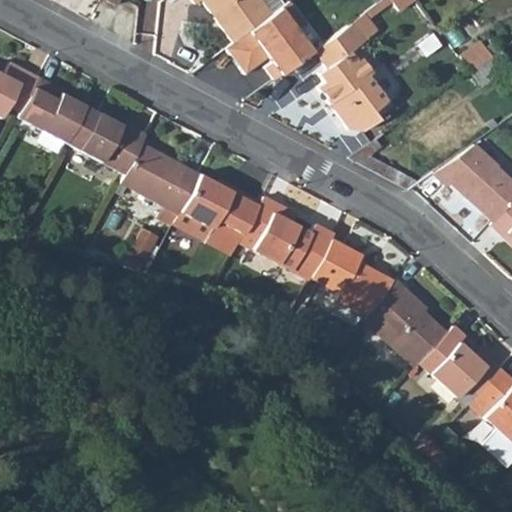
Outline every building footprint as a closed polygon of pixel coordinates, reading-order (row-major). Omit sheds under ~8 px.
[(189,0),(194,6),(199,3),(229,43),(269,14),(258,0),(189,0)] [(229,43),(223,47),(242,74),(265,57),(269,62),(262,68),(271,79),(315,47),(298,26),(307,20),(292,0),(286,0),(269,14),(229,43)] [(365,55),(359,59),(349,46),(364,35),(353,19),(315,47),(326,63),(318,69),(325,77),(318,81),(337,107),(375,79),(370,72),(374,68),(365,55)] [(457,55),(468,71),(485,59),(473,43),(457,55)] [(468,71),(479,86),(509,65),(499,49),(488,57),(485,59),(468,71)] [(12,65),(5,78),(0,74),(0,118),(7,106),(20,113),(38,80),(12,65)] [(387,97),(375,79),(337,107),(348,122),(362,127),(379,114),(373,107),(387,97)] [(52,88),(38,80),(20,113),(18,118),(43,132),(36,143),(58,156),(64,145),(84,108),(51,90),(52,90),(52,88)] [(64,145),(124,177),(141,146),(146,137),(131,129),(129,133),(97,116),(84,108),(64,145)] [(495,124),(491,119),(485,123),(489,128),(495,124)] [(448,183),(468,200),(466,203),(489,224),(511,197),(511,168),(503,177),(467,144),(428,172),(443,186),(448,183)] [(141,146),(124,177),(119,185),(176,215),(197,176),(141,146)] [(203,239),(213,220),(242,235),(260,202),(229,186),(226,190),(197,176),(176,215),(172,222),(203,239)] [(511,237),(511,197),(489,224),(499,234),(503,229),(511,237)] [(237,244),(305,280),(306,279),(326,242),(330,236),(310,225),(305,234),(284,224),(290,214),(262,199),(260,202),(242,235),(237,244)] [(127,233),(132,222),(113,212),(107,222),(127,233)] [(22,220),(14,235),(29,243),(36,228),(22,220)] [(306,279),(335,294),(331,301),(362,317),(387,283),(358,267),(356,272),(350,269),(356,258),(326,242),(306,279)] [(362,317),(358,322),(409,369),(414,363),(440,335),(411,309),(415,305),(389,281),(387,283),(362,317)] [(461,406),(463,404),(495,370),(483,359),(478,366),(466,355),(452,342),(458,335),(448,326),(440,335),(414,363),(423,371),(461,406)] [(472,349),(466,355),(478,366),(483,359),(472,349)] [(463,404),(502,440),(511,429),(511,393),(504,387),(509,382),(495,370),(463,404)] [(373,408),(384,417),(393,408),(382,398),(373,408)] [(411,442),(419,451),(429,440),(420,432),(411,442)] [(434,464),(444,454),(429,440),(419,451),(434,464)]
